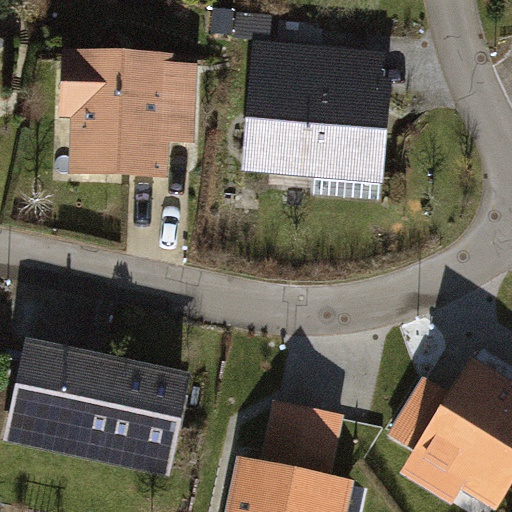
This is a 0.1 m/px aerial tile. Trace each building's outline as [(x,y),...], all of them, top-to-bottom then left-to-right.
[(181,50),(73,46),(68,170),(176,174),(181,50)] [(399,61),(259,50),(248,183),(388,195),(399,61)] [(28,339),(8,434),(182,469),(201,375),(28,339)] [(392,436),(501,504),(511,486),(511,388),(476,365),(456,397),(428,379),(392,436)] [(279,407),(266,468),(246,464),(236,511),(346,511),(352,485),(329,480),(342,420),(279,407)]
